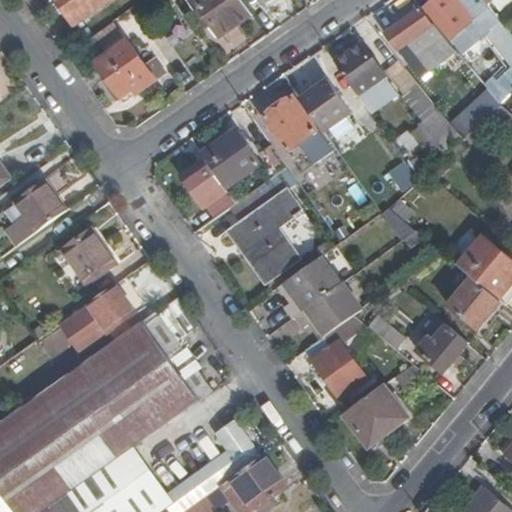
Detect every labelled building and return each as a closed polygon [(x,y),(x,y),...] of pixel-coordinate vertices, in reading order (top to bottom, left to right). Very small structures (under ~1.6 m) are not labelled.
[(56,0),(75,25),(111,0),(110,0),(56,0)] [(198,0),(223,37),(253,15),(242,0),(198,0)] [(477,19),(511,63),(511,37),(494,14),(488,5),(483,0),(435,0),(426,7),(461,50),(474,40),(465,28),(477,19)] [(429,72),(457,52),(435,25),(434,26),(421,9),(387,34),(399,51),(408,44),(429,72)] [(147,66),(138,53),(129,41),(127,42),(114,26),(92,41),(104,58),(97,63),(121,98),(138,86),(143,91),(168,74),(157,59),(154,61),(147,66)] [(337,63),(373,114),(400,95),(364,44),(337,63)] [(145,48),(138,53),(147,66),(154,61),(145,48)] [(267,110),(296,93),(286,76),(257,93),(267,110)] [(301,99),(325,133),(354,113),(330,79),(301,99)] [(425,92),(410,105),(425,120),(439,107),(425,92)] [(464,140),(488,118),(501,106),(494,96),(456,131),(459,135),(464,140)] [(300,142),(317,131),(294,98),(266,118),(289,150),(300,142)] [(511,132),(511,114),(501,106),(488,118),(500,127),(502,125),(511,132)] [(441,150),(459,135),(456,131),(440,110),(422,124),(441,150)] [(412,132),(439,164),(446,156),(441,150),(422,124),(412,132)] [(318,130),(317,131),(300,142),(313,161),(331,149),(318,130)] [(278,176),(290,168),(275,146),(263,155),(253,142),(248,146),(238,132),(204,155),(239,204),(249,196),(242,185),(238,188),(235,184),(267,161),(278,176)] [(420,181),(427,174),(418,160),(409,166),(420,181)] [(205,216),(211,223),(218,218),(217,217),(230,208),(205,172),(210,169),(204,161),(184,176),(210,212),(205,216)] [(417,183),(420,181),(409,166),(406,162),(392,172),(405,191),(417,183)] [(337,186),(352,200),(363,189),(347,175),(337,186)] [(286,194),(275,178),(249,196),(239,204),(233,208),(244,224),(235,230),(249,251),(245,253),(267,285),(300,260),(277,227),(294,215),(297,219),(306,212),(291,190),(286,194)] [(18,247),(70,210),(58,193),(55,196),(45,182),(16,203),(25,216),(6,231),(18,247)] [(400,200),(391,208),(409,223),(417,214),(400,200)] [(409,223),(391,208),(382,215),(402,243),(419,231),(409,223)] [(231,233),(245,253),(249,251),(235,230),(231,233)] [(72,262),(100,242),(93,231),(64,252),(72,262)] [(503,302),(506,305),(511,298),(511,261),(483,238),(459,265),(473,277),(503,302)] [(117,266),(100,242),(72,262),(89,286),(117,266)] [(356,316),(365,309),(346,282),(342,285),(323,257),(285,284),(296,300),(292,303),(285,308),(293,319),(296,316),(304,327),(310,323),(314,320),(326,337),(341,326),(356,316)] [(480,329),(503,302),(473,277),(451,304),(480,329)] [(296,300),(285,284),(280,288),(292,303),(296,300)] [(135,315),(115,287),(58,327),(78,356),(135,315)] [(187,333),(197,325),(179,299),(168,307),(187,333)] [(0,427),(0,511),(43,511),(132,449),(211,392),(195,372),(183,381),(170,362),(182,353),(155,316),(0,427)] [(322,340),(308,350),(342,398),(358,386),(344,367),(340,361),(335,354),(369,326),(356,316),(341,326),(326,337),(324,339),(322,340)] [(445,372),(470,342),(439,316),(425,333),(428,336),(417,350),(445,372)] [(371,329),(398,351),(408,339),(381,317),(371,329)] [(310,323),(322,340),(324,339),(326,337),(314,320),(310,323)] [(340,361),(344,367),(355,359),(352,353),(340,361)] [(371,396),(394,428),(411,415),(388,383),(371,396)] [(372,444),(394,428),(371,396),(348,412),(372,444)] [(166,498),(146,469),(86,511),(165,511),(167,511),(182,511),(261,455),(236,422),(218,434),(230,451),(166,498)] [(86,511),(146,469),(132,449),(43,511),(86,511)] [(288,488),(265,455),(232,479),(255,511),(288,488)] [(237,494),(229,482),(219,488),(228,501),(237,494)] [(511,511),(511,508),(487,487),(479,496),(498,511),(511,511)] [(228,501),(219,488),(208,496),(218,508),(228,501)] [(498,511),(479,496),(466,511),(498,511)] [(212,511),(216,509),(207,497),(193,507),(195,511),(212,511)]
